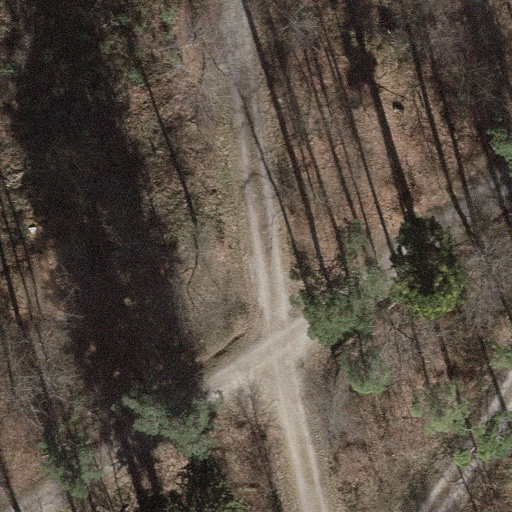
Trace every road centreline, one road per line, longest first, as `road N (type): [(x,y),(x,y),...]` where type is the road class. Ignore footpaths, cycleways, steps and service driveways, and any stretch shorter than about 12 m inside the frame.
road 1 (track): [(34,511),(389,271),(511,177)]
road 2 (track): [(317,511),(277,349),(236,0)]
road 3 (track): [(434,511),(511,395)]
